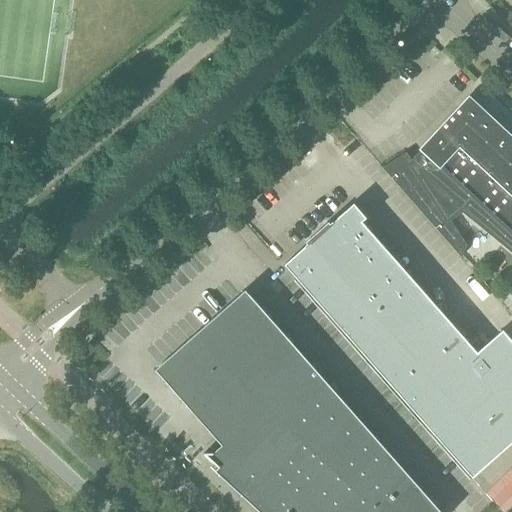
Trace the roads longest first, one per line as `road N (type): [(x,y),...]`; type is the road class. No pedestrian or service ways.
road 1 (unclassified): [(76,309),(417,0)]
road 2 (residential): [(0,218),(201,49),(247,0)]
road 3 (tertiary): [(147,511),(14,389)]
road 4 (tertiary): [(0,415),(106,511)]
